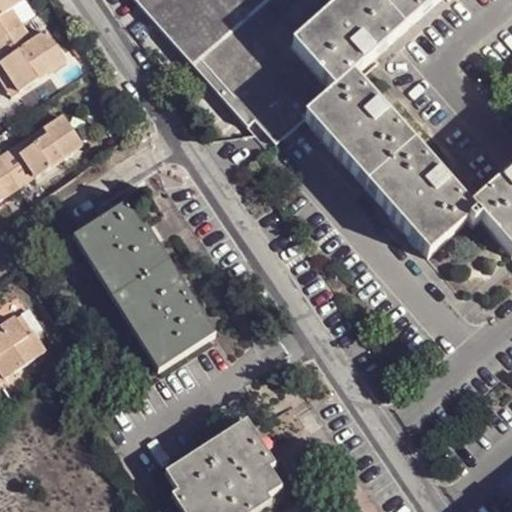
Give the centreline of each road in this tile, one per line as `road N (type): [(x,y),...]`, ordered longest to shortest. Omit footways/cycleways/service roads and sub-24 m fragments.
road 1 (residential): [(80,0),(433,511)]
road 2 (unknown): [(302,323),(129,447)]
road 3 (unknown): [(72,215),(180,146)]
